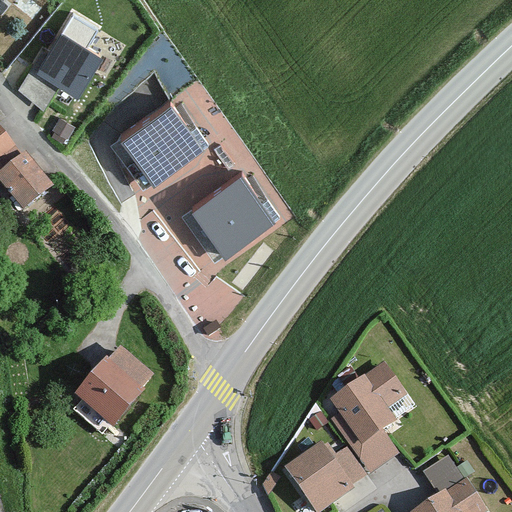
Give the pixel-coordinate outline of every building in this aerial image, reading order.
[(64,29),(41,69),(77,90),(101,51),(64,29)] [(0,133),(0,156),(12,147),(0,133)] [(28,157),(0,179),(23,208),(51,186),(28,157)] [(276,218),(242,172),(191,208),(226,256),(276,218)] [(123,351),(78,402),(107,427),(152,377),(123,351)] [(382,358),(329,397),(361,441),(415,402),(382,358)] [(322,447),(288,469),(315,511),(350,489),(322,447)] [(485,511),(464,480),(417,511),(485,511)]
